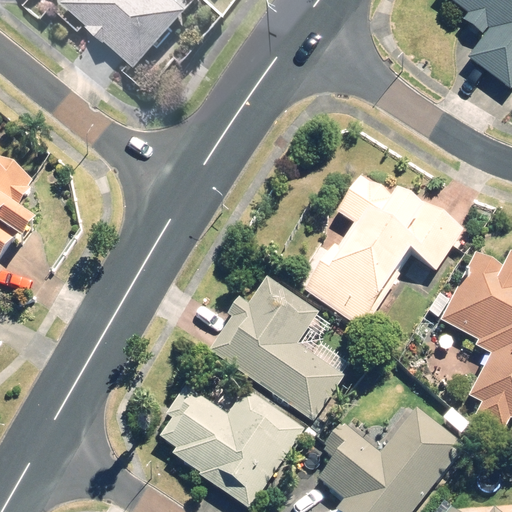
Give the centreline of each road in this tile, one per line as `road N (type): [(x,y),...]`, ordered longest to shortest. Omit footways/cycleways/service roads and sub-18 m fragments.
road 1 (tertiary): [(45,437),(185,178)]
road 2 (residential): [(511,164),(477,153),(290,38)]
road 3 (residential): [(0,51),(185,178)]
road 4 (tertiary): [(185,178),(290,38)]
road 5 (residential): [(45,437),(155,511)]
